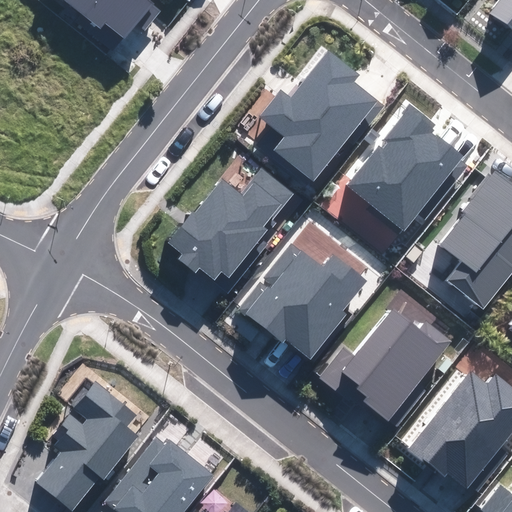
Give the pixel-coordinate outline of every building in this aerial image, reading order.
[(65,0),(100,27),(105,21),(133,43),(159,11),(148,2),(150,0),(65,0)] [(511,0),(499,0),(489,12),(511,31),(511,0)] [(358,75),(329,51),(290,98),(282,91),(261,116),(286,137),(276,149),(312,179),(347,137),(353,142),(383,106),(353,81),(358,75)] [(412,107),(348,185),(403,230),(418,213),(424,218),(470,162),(430,129),(433,125),(412,107)] [(220,181),(169,242),(183,253),(178,258),(196,272),(200,267),(213,278),(220,268),(229,275),(266,230),(262,226),(291,191),(264,169),(241,198),(220,181)] [(511,185),(494,171),(463,208),(468,212),(427,262),(483,308),(511,273),(511,185)] [(265,278),(241,308),(281,341),(285,337),(309,357),(345,314),(341,310),(365,281),(334,256),(322,270),(292,245),(265,278)] [(344,349),(321,377),(353,403),(359,397),(395,426),(425,391),(417,384),(451,343),(406,306),(399,316),(394,312),(355,358),(344,349)] [(470,373),(408,448),(443,478),(449,471),(476,492),(507,454),(499,447),(511,430),(511,387),(496,374),(486,386),(470,373)] [(136,413),(95,381),(53,435),(67,445),(38,482),(72,509),(99,475),(103,478),(137,435),(126,426),(136,413)] [(166,445),(156,437),(106,502),(119,511),(182,511),(212,474),(169,440),(166,445)] [(511,511),(511,494),(501,486),(483,508),(487,511),(511,511)]
